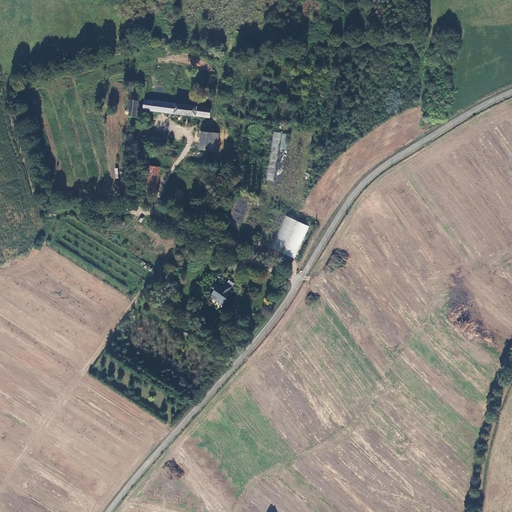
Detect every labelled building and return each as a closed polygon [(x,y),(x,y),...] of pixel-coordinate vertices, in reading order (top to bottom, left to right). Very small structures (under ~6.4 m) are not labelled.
[(127,115),(128,115),(130,114),(130,117),(136,118),(138,97),(128,95),(127,110),(126,110),(125,111),(125,112),(125,114),(126,115),(127,115)] [(211,109),(143,100),(142,110),(210,118),(211,109)] [(198,151),(216,154),(219,136),(202,132),(198,151)] [(280,133),(273,132),(267,180),(274,181),(280,133)] [(155,193),(157,194),(164,153),(152,151),(145,192),(147,192),(155,193)] [(284,215),(271,248),(295,258),(309,226),(284,215)] [(215,301),(220,305),(226,298),(224,297),(234,285),(232,284),(233,283),(228,279),(227,280),(226,280),(220,288),(215,283),(211,288),(213,289),(209,294),(216,300),(215,301)]
